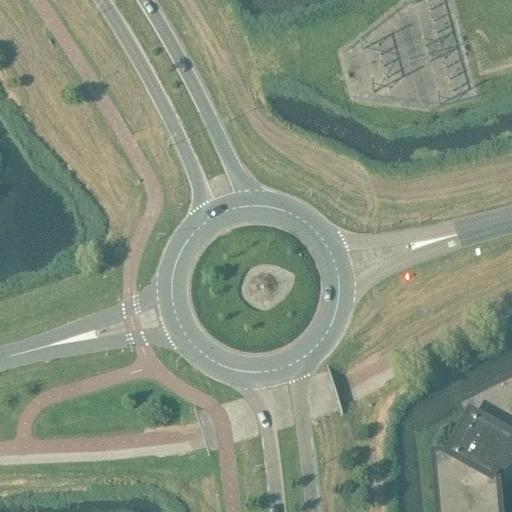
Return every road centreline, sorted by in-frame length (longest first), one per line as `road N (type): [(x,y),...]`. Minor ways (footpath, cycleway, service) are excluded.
road 1 (secondary): [(93,0),(136,62),(211,218)]
road 2 (secondary): [(252,206),(137,0)]
road 3 (unclassified): [(335,269),(511,224)]
road 4 (residential): [(173,311),(0,359)]
road 5 (secondary): [(312,511),(297,361)]
road 6 (secondary): [(252,373),(269,436),(276,511)]
